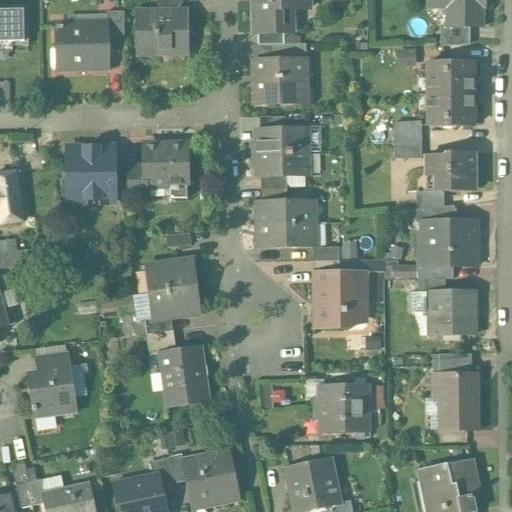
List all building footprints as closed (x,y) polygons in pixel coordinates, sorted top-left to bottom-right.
[(180,0),(156,0),(157,12),(173,12),(173,7),(178,7),(180,4),(180,0)] [(309,0),(253,0),(254,34),(258,34),(281,34),(281,33),(281,10),(309,9),(309,0)] [(482,0),(426,0),(427,0),(451,0),(450,27),(451,28),(467,28),(483,28),(482,0)] [(0,55),(12,55),(12,49),(28,49),(27,9),(0,9),(0,55)] [(157,12),(136,12),(137,56),(160,56),(160,49),(188,49),(187,14),(177,14),(176,15),(173,13),(173,12),(157,12)] [(123,13),(106,13),(106,25),(107,25),(108,37),(124,37),(123,13)] [(106,25),(56,26),(56,49),(62,49),(63,70),(108,69),(108,37),(107,25),(106,25)] [(451,28),(450,27),(441,27),(441,48),(467,46),(467,28),(451,28)] [(281,34),(258,34),(258,46),(284,46),(284,33),(281,33),(281,34)] [(284,46),(258,46),(259,61),(304,60),(304,62),(306,62),(306,45),(284,46)] [(259,61),(254,61),(255,106),(305,105),(304,62),(304,60),(259,61)] [(473,64),(428,64),(428,80),(434,80),(434,96),(473,95),(473,64)] [(0,81),(0,104),(11,104),(12,82),(0,81)] [(474,127),(473,95),(434,96),(434,111),(428,111),(428,127),(474,127)] [(285,118),(260,118),(260,130),(286,129),(285,118)] [(260,130),(255,130),(256,154),(307,153),(307,129),(286,129),(260,130)] [(422,130),(394,131),(395,146),(422,145),(422,130)] [(422,145),(395,146),(395,160),(422,160),(422,145)] [(186,146),(144,146),(145,167),(145,187),(146,187),(170,187),(171,187),(171,199),(186,198),(186,187),(187,187),(186,146)] [(98,148),(84,148),(66,148),(67,204),(87,203),(87,202),(99,202),(99,203),(115,203),(115,170),(99,171),(99,147),(98,147),(98,148)] [(114,147),(99,147),(99,171),(115,170),(114,147)] [(307,153),(256,154),(256,177),(261,177),(287,177),(308,176),(307,153)] [(474,193),(474,155),(447,155),(447,157),(427,157),(427,177),(435,177),(435,191),(427,191),(427,193),(474,193)] [(145,187),(145,167),(127,167),(127,198),(147,198),(146,187),(145,187)] [(0,221),(1,225),(22,223),(15,173),(0,174),(0,221)] [(287,177),(261,177),(261,190),(287,190),(287,177)] [(287,190),(261,190),(261,202),(287,201),(287,190)] [(261,202),(257,202),(258,226),(314,225),(313,201),(287,201),(261,202)] [(454,207),(416,211),(416,225),(422,225),(422,223),(454,222),(454,207)] [(476,268),(476,222),(454,222),(422,223),(422,225),(423,267),(428,267),(428,269),(453,269),(476,268)] [(314,225),(258,226),(258,251),(314,250),(314,249),(314,225)] [(189,235),(165,237),(167,250),(191,246),(189,235)] [(15,241),(0,242),(0,254),(17,252),(15,241)] [(340,262),(340,249),(314,249),(314,250),(314,262),(339,262),(340,262)] [(17,252),(0,254),(0,270),(25,267),(24,252),(17,252)] [(193,261),(145,267),(148,294),(196,288),(193,261)] [(339,274),(339,262),(314,262),(313,262),(313,274),(339,274)] [(453,269),(428,269),(428,267),(423,267),(417,267),(417,281),(445,281),(453,281),(453,269)] [(339,274),(313,274),(313,331),(350,330),(350,312),(366,312),(366,274),(339,274)] [(9,275),(0,277),(0,295),(14,292),(9,275)] [(445,293),(445,281),(417,281),(418,294),(426,294),(445,293)] [(196,288),(148,294),(152,321),(152,323),(171,320),(200,316),(196,288)] [(445,293),(426,294),(427,313),(427,314),(432,314),(432,338),(473,337),(473,313),(477,313),(476,293),(445,293)] [(427,313),(426,294),(418,294),(411,294),(411,313),(427,313)] [(11,307),(2,310),(7,328),(16,325),(11,307)] [(171,320),(152,323),(152,321),(145,322),(146,335),(172,331),(171,320)] [(172,331),(146,335),(149,357),(159,356),(159,354),(175,352),(172,331)] [(175,352),(159,354),(159,356),(167,409),(209,403),(201,348),(175,352)] [(69,355),(42,358),(44,373),(71,370),(69,355)] [(471,364),(471,356),(439,356),(439,364),(471,364)] [(471,376),(471,364),(439,364),(439,376),(432,376),(433,400),(439,400),(440,432),(477,432),(477,376),(471,376)] [(44,373),(27,376),(33,419),(76,413),(71,370),(44,373)] [(369,410),(369,387),(321,387),(321,399),(321,410),(369,410)] [(321,410),(321,399),(313,399),(313,411),(321,410)] [(322,423),(321,410),(313,411),(314,423),(322,423)] [(370,435),(369,410),(321,410),(322,423),(322,435),(370,435)] [(183,463),(182,463),(186,482),(192,510),(239,499),(229,453),(183,463)] [(182,455),(169,458),(169,459),(175,485),(186,482),(182,463),(183,463),(182,455)] [(169,459),(150,463),(153,475),(159,474),(162,488),(175,485),(169,459)] [(327,461),(286,469),(294,511),(307,511),(317,510),(340,505),(340,504),(336,486),(332,487),(327,461)] [(453,464),(424,470),(428,489),(422,490),(426,511),(437,511),(441,511),(474,511),(470,489),(478,488),(472,461),(453,465),(453,464)] [(153,475),(113,484),(119,511),(166,511),(162,488),(159,474),(153,475)] [(41,481),(27,484),(32,508),(44,505),(42,495),(44,494),(41,481)] [(27,484),(15,487),(21,510),(32,508),(27,484)] [(44,494),(42,495),(44,505),(45,511),(94,511),(89,485),(44,494)] [(10,511),(7,496),(0,497),(0,511),(10,511)] [(340,505),(317,510),(317,511),(351,511),(350,502),(340,504),(340,505)]
